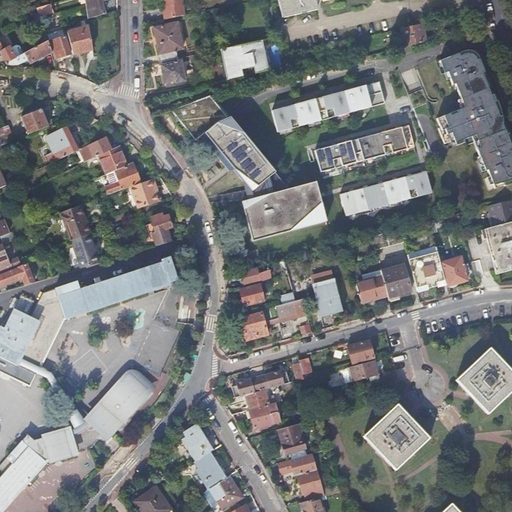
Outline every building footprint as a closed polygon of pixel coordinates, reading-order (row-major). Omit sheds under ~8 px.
[(88,18),(104,13),(101,0),(100,0),(88,0),(89,2),(86,3),(88,18)] [(160,0),(164,18),(184,14),(181,0),(160,0)] [(276,0),(281,18),(315,10),(314,2),(323,0),(276,0)] [(51,3),(37,7),(38,11),(40,17),(45,15),(54,12),(51,3)] [(35,5),(28,8),(30,15),(37,11),(35,5)] [(44,29),(40,17),(35,18),(39,31),(44,29)] [(161,62),(177,58),(175,49),(182,48),(176,22),(153,27),(161,62)] [(426,42),(421,23),(400,28),(405,46),(426,42)] [(73,54),(92,49),(88,26),(67,31),(73,54)] [(49,40),(55,58),(62,56),(62,57),(69,55),(69,53),(70,53),(65,35),(62,28),(47,34),(49,40)] [(44,29),(39,31),(40,36),(43,43),(48,40),(44,29)] [(0,54),(1,53),(5,62),(16,57),(10,46),(5,48),(0,39),(0,38),(0,54)] [(269,68),(262,39),(219,49),(227,79),(243,75),(242,69),(255,66),(256,72),(269,68)] [(31,63),(52,52),(48,40),(43,43),(30,49),(16,56),(16,57),(5,62),(7,65),(18,65),(28,59),(31,63)] [(15,54),(22,51),(20,43),(12,45),(15,54)] [(184,79),(180,60),(161,64),(161,65),(151,67),(152,76),(163,73),(165,82),(175,79),(175,81),(184,79)] [(459,65),(439,71),(442,82),(445,81),(451,95),(454,94),(463,118),(435,127),(443,150),(452,148),(455,154),(475,145),(480,156),(476,158),(485,180),(487,180),(492,194),(511,188),(511,153),(508,154),(501,135),(502,126),(498,127),(492,113),(495,112),(492,103),(489,104),(481,83),(484,82),(479,67),(475,69),(474,66),(467,63),(459,65)] [(378,82),(270,110),(277,140),(290,135),(288,127),(295,126),(297,133),(320,128),(318,118),(332,115),(333,124),(371,115),(370,110),(384,106),(378,82)] [(29,134),(48,126),(41,108),(21,116),(29,134)] [(230,118),(203,134),(217,147),(245,185),(248,199),(242,202),(252,240),(328,221),(316,182),(288,188),(230,118)] [(5,126),(0,128),(0,141),(2,145),(12,141),(5,126)] [(46,155),(50,163),(78,149),(75,143),(73,144),(70,136),(71,136),(67,127),(46,137),(52,151),(46,155)] [(407,130),(313,155),(318,177),(334,174),(332,167),(338,165),(341,173),(356,169),(353,160),(360,158),(363,167),(384,161),(382,153),(389,152),(392,159),(412,153),(407,130)] [(111,149),(104,137),(79,149),(85,162),(93,158),(111,149)] [(117,146),(111,149),(93,158),(101,176),(125,166),(117,146)] [(206,173),(213,180),(226,165),(219,158),(206,173)] [(101,176),(108,195),(131,186),(141,183),(133,162),(125,166),(101,176)] [(427,171),(340,194),(346,216),(433,193),(427,171)] [(156,187),(153,178),(141,183),(131,186),(138,208),(159,201),(156,193),(154,187),(156,187)] [(510,211),(507,201),(491,205),(488,206),(489,211),(487,214),(491,228),(496,226),(511,221),(511,210),(511,211),(510,211)] [(70,240),(89,233),(90,233),(79,206),(59,213),(64,224),(67,223),(73,238),(70,239),(70,240)] [(459,217),(458,213),(429,221),(430,225),(459,217)] [(152,232),(156,245),(171,241),(167,228),(172,226),(169,215),(163,217),(162,214),(151,217),(153,222),(147,224),(149,233),(152,232)] [(0,236),(8,233),(3,219),(0,220),(0,218),(0,236)] [(511,221),(496,226),(491,228),(464,235),(469,255),(471,262),(479,260),(482,271),(495,270),(511,266),(511,221)] [(64,224),(70,239),(73,238),(67,223),(64,224)] [(404,242),(400,229),(371,237),(375,250),(404,242)] [(0,236),(0,238),(2,244),(2,243),(14,239),(11,232),(8,233),(0,236)] [(70,240),(80,268),(99,262),(89,233),(70,240)] [(0,273),(18,267),(21,266),(18,257),(8,260),(5,252),(2,243),(2,244),(0,244),(0,273)] [(445,283),(446,283),(437,251),(408,259),(417,291),(418,291),(417,287),(428,284),(427,281),(435,279),(436,282),(444,279),(445,283)] [(0,356),(34,372),(61,316),(169,282),(169,280),(176,277),(170,256),(161,259),(162,262),(79,288),(76,280),(55,287),(55,289),(42,293),(31,316),(13,308),(4,327),(0,325),(0,356)] [(461,258),(442,263),(448,286),(467,281),(461,258)] [(288,274),(284,259),(280,261),(284,275),(288,274)] [(24,283),(24,285),(33,282),(33,279),(27,264),(21,266),(18,267),(18,268),(0,275),(0,289),(7,287),(5,284),(22,278),(24,283)] [(269,269),(268,264),(257,267),(258,273),(269,269)] [(248,269),(241,271),(245,284),(270,277),(269,269),(258,273),(257,267),(248,269)] [(387,294),(388,297),(411,291),(404,267),(381,273),(382,277),(387,294)] [(387,294),(382,277),(357,284),(359,293),(357,293),(358,295),(359,295),(362,303),(372,301),(371,299),(387,294)] [(418,291),(445,283),(444,279),(436,282),(435,279),(427,281),(428,284),(417,287),(418,291)] [(341,308),(334,281),(313,286),(320,313),(341,308)] [(196,292),(175,283),(142,356),(163,365),(196,292)] [(264,301),(260,285),(239,290),(243,306),(264,301)] [(295,301),(303,300),(300,288),(293,290),(295,301)] [(293,291),(280,295),(281,300),(294,297),(293,291)] [(11,307),(28,310),(30,301),(13,298),(11,307)] [(295,314),(292,302),(275,307),(276,307),(261,311),(261,313),(240,318),(245,340),(268,334),(268,335),(270,335),(269,333),(271,333),(269,328),(266,329),(264,322),(295,314)] [(308,323),(299,326),(301,334),(310,332),(308,323)] [(373,358),(369,340),(348,346),(352,364),(373,358)] [(511,389),(511,372),(489,349),(456,380),(487,414),(511,389)] [(303,379),(310,377),(304,359),(298,360),(303,379)] [(353,381),(377,375),(373,360),(349,367),(353,381)] [(293,368),(296,381),(303,379),(299,363),(296,364),(296,367),(293,368)] [(346,383),(353,381),(349,367),(342,369),(346,383)] [(231,387),(234,398),(246,394),(261,390),(265,389),(278,386),(279,386),(288,383),(286,372),(280,373),(280,371),(235,383),(236,385),(231,387)] [(108,435),(145,393),(125,375),(88,417),(108,435)] [(250,409),(269,404),(265,389),(261,390),(246,394),(250,409)] [(280,421),(278,411),(275,402),(269,404),(250,409),(248,409),(254,428),(260,427),(260,429),(267,427),(267,425),(280,421)] [(428,438),(397,405),(364,436),(395,470),(428,438)] [(89,415),(79,407),(63,416),(67,429),(72,443),(74,442),(72,436),(72,435),(76,434),(82,431),(88,427),(89,426),(90,425),(92,422),(98,428),(99,427),(88,417),(89,415)] [(305,449),(299,424),(278,429),(285,454),(290,453),(304,449),(305,449)] [(211,451),(213,449),(199,428),(183,439),(190,451),(189,452),(195,461),(211,451)] [(0,468),(5,473),(0,477),(0,511),(28,481),(30,483),(47,464),(76,455),(72,443),(67,429),(34,440),(28,434),(23,440),(22,439),(6,457),(7,458),(0,465),(0,468)] [(304,449),(290,453),(291,458),(300,456),(305,454),(304,449)] [(211,451),(195,461),(211,487),(227,477),(211,451)] [(293,471),(315,465),(312,453),(300,456),(291,458),(278,462),(280,471),(287,469),(288,472),(293,471)] [(320,497),(325,496),(315,465),(293,471),(294,476),(297,475),(303,494),(303,493),(306,501),(320,497)] [(227,477),(211,487),(204,492),(214,507),(219,503),(223,508),(242,496),(229,475),(227,477)] [(173,511),(156,487),(136,502),(143,511),(173,511)] [(306,501),(300,503),(302,510),(301,510),(301,511),(324,511),(320,497),(306,501)] [(249,511),(245,503),(229,511),(249,511)]
